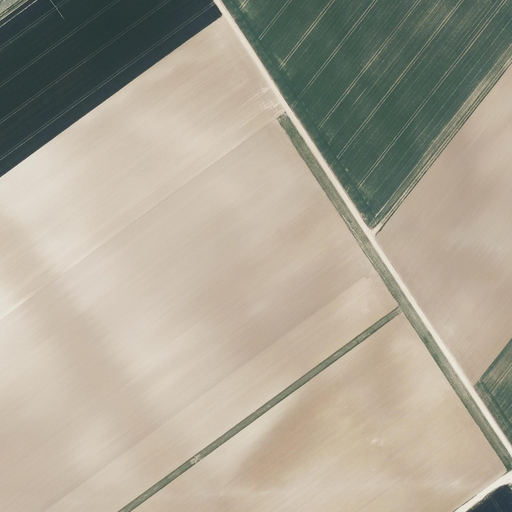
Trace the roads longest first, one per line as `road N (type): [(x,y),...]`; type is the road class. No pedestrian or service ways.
road 1 (track): [(511,448),(217,0)]
road 2 (track): [(511,60),(373,237)]
